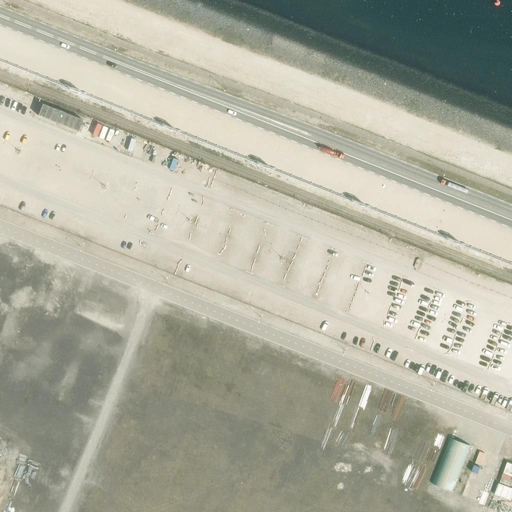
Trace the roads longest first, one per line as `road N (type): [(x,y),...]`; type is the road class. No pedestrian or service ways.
road 1 (secondary): [(0,17),(511,221)]
road 2 (unknown): [(61,511),(153,287)]
